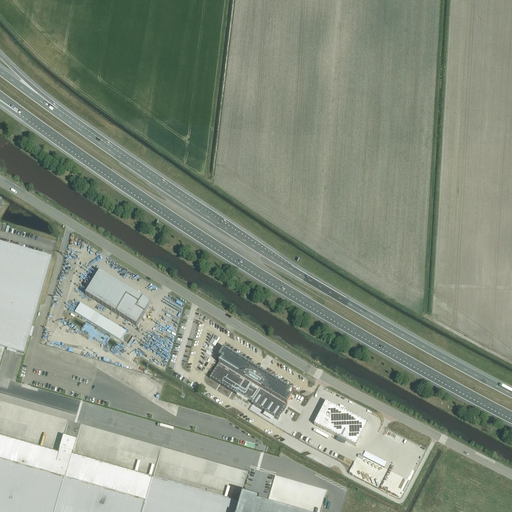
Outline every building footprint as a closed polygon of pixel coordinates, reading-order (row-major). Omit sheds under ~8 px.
[(0,347),(24,355),(52,258),(0,243),(0,347)] [(99,274),(86,296),(137,327),(151,304),(143,299),(141,300),(99,274)] [(127,335),(80,305),(74,315),(121,344),(127,335)] [(56,339),(62,327),(60,325),(53,337),(56,339)] [(216,346),(221,338),(215,334),(210,342),(216,346)] [(224,349),(219,357),(222,359),(209,379),(236,395),(237,394),(252,403),(251,404),(278,421),(292,397),(289,395),(292,391),(295,393),(295,392),(224,349)] [(355,417),(351,416),(350,415),(344,412),(326,402),(314,425),(356,447),(368,424),(355,417)] [(0,511),(288,511),(258,503),(259,500),(242,495),(240,504),(239,504),(239,505),(152,480),(72,457),(73,454),(73,453),(73,454),(60,450),(58,455),(0,438),(0,511)] [(453,511),(507,511),(511,504),(511,496),(497,489),(499,487),(476,476),(468,491),(465,489),(461,496),(465,498),(459,510),(455,508),(453,511)] [(246,494),(252,496),(257,478),(251,477),(246,494)]
